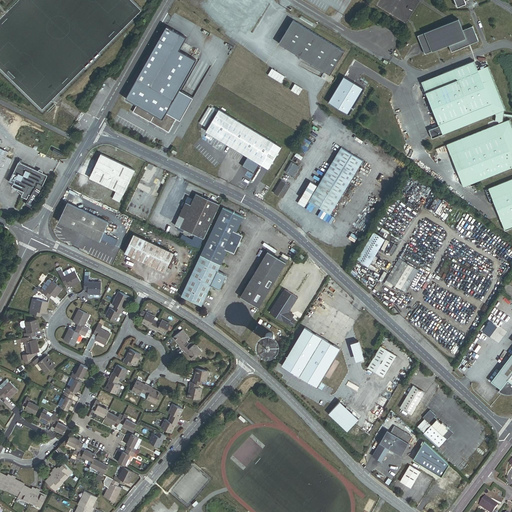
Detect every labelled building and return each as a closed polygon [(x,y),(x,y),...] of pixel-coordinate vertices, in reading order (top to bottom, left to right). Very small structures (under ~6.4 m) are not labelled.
[(166,26),(126,98),(137,105),(133,112),(169,132),(177,118),(167,112),(197,60),(196,60),(200,52),(200,51),(192,47),(191,47),(186,53),(181,50),(181,49),(188,38),(192,28),(175,18),(170,28),(166,26)] [(467,40),(477,36),(473,26),(463,30),(459,19),(418,36),(425,54),(449,44),(452,52),(469,45),(467,40)] [(344,51),(293,20),(279,43),(330,75),(344,51)] [(209,32),(203,29),(199,36),(205,40),(209,32)] [(479,41),(477,36),(467,40),(469,45),(479,41)] [(511,124),(510,120),(503,122),(504,115),(504,113),(505,109),(506,108),(489,66),(478,70),(474,61),(453,69),(457,80),(426,92),(439,126),(429,130),(432,139),(495,113),(495,115),(495,122),(498,122),(499,124),(447,145),(451,155),(462,151),(474,183),(511,167),(511,179),(489,189),(505,231),(511,228),(511,124)] [(426,92),(457,80),(453,69),(422,82),(426,92)] [(52,123),(62,110),(57,107),(53,112),(51,110),(49,113),(52,115),(50,117),(47,115),(45,118),(52,123)] [(205,126),(214,110),(207,107),(198,123),(205,126)] [(268,168),(281,147),(219,110),(206,131),(268,168)] [(64,116),(62,119),(71,125),(72,122),(64,116)] [(306,151),(312,138),(306,136),(300,149),(306,151)] [(0,148),(0,153),(6,156),(8,152),(0,148)] [(341,148),(309,202),(330,215),(363,161),(341,148)] [(474,183),(462,151),(451,155),(464,187),(474,183)] [(0,183),(12,159),(6,156),(0,153),(0,183)] [(135,170),(101,154),(89,178),(116,191),(113,199),(120,202),(132,176),(135,178),(137,174),(134,172),(135,170)] [(398,159),(395,164),(401,168),(404,164),(398,159)] [(43,186),(47,176),(19,162),(9,182),(13,184),(12,186),(18,190),(23,194),(22,196),(27,199),(27,198),(29,198),(28,200),(25,204),(32,208),(43,189),(42,188),(43,186)] [(295,164),(292,162),(285,172),(289,174),(295,164)] [(299,166),(295,164),(289,174),(293,176),(299,166)] [(148,187),(156,171),(148,167),(140,183),(148,187)] [(290,186),(281,180),(273,193),(283,199),(290,186)] [(204,239),(220,205),(196,193),(191,205),(186,202),(179,215),(185,218),(180,227),(204,239)] [(429,208),(435,211),(440,201),(434,198),(429,208)] [(109,223),(67,202),(58,221),(59,222),(58,224),(62,227),(63,224),(100,241),(101,239),(104,234),(109,223)] [(243,217),(223,207),(201,255),(221,264),(228,250),(234,253),(237,247),(240,241),(243,235),(236,232),(243,217)] [(368,266),(384,239),(373,233),(357,259),(368,266)] [(110,236),(104,234),(101,239),(107,242),(110,236)] [(174,253),(134,234),(125,253),(166,272),(174,253)] [(117,240),(110,236),(107,242),(115,246),(117,240)] [(286,262),(268,251),(241,297),(259,308),(286,262)] [(221,264),(201,255),(181,296),(202,306),(211,285),(220,289),(227,275),(218,271),(221,264)] [(399,259),(386,280),(390,283),(402,261),(399,259)] [(393,285),(400,289),(413,268),(402,261),(390,283),(386,280),(384,284),(391,288),(393,285)] [(81,281),(73,268),(72,268),(63,272),(60,267),(56,269),(64,284),(67,282),(68,283),(70,287),(81,281)] [(413,268),(400,289),(406,292),(418,271),(413,268)] [(43,287),(42,289),(40,291),(48,297),(51,293),(52,294),(55,297),(63,288),(53,280),(52,280),(50,278),(49,279),(43,287)] [(101,294),(101,282),(88,282),(89,278),(84,278),(84,288),(88,288),(88,294),(101,294)] [(298,298),(285,289),(270,312),(288,324),(288,323),(292,326),(296,321),(292,318),(292,317),(287,314),(289,311),(298,298)] [(116,297),(113,305),(114,306),(123,310),(124,306),(123,306),(125,302),(126,302),(129,297),(120,292),(118,297),(116,297)] [(46,313),(48,302),(33,298),(30,309),(31,309),(30,313),(39,316),(40,312),(46,313)] [(106,316),(116,321),(118,317),(117,316),(119,313),(121,313),(123,310),(114,306),(112,310),(111,309),(109,308),(107,312),(108,312),(106,316)] [(84,326),(90,314),(79,309),(73,321),(79,324),(78,328),(87,332),(88,329),(84,326)] [(153,330),(157,321),(153,319),(154,316),(150,314),(149,315),(146,313),(143,318),(141,323),(146,325),(146,324),(150,326),(149,328),(153,330)] [(33,331),(39,330),(37,319),(25,321),(26,328),(27,333),(24,333),(25,337),(31,336),(34,335),(33,331)] [(166,335),(170,325),(166,323),(166,322),(162,320),(160,323),(157,321),(153,330),(156,331),(157,330),(161,331),(160,332),(166,335)] [(97,334),(95,339),(105,344),(110,333),(100,328),(102,325),(98,323),(94,332),(97,334)] [(305,327),(282,366),(317,386),(340,348),(305,327)] [(74,345),(80,333),(85,336),(87,332),(78,328),(76,331),(69,328),(63,340),(74,345)] [(186,341),(189,339),(186,334),(185,335),(182,331),(176,335),(173,337),(177,342),(178,342),(180,345),(179,346),(181,349),(182,349),(189,344),(186,341)] [(272,343),(273,342),(274,341),(275,340),(275,339),(275,337),(275,336),(274,335),(273,334),(272,333),(271,333),(270,332),(269,333),(267,333),(266,334),(265,335),(265,336),(265,337),(265,339),(265,340),(266,341),(267,342),(268,343),(269,343),(270,343),(272,343)] [(39,352),(37,339),(31,340),(31,336),(25,337),(21,338),(22,342),(25,341),(27,353),(23,354),(24,361),(28,360),(29,359),(35,355),(34,352),(37,352),(39,352)] [(355,361),(363,359),(359,340),(350,342),(355,361)] [(201,353),(197,348),(198,347),(196,344),(192,346),(190,343),(189,344),(182,349),(185,352),(187,351),(189,354),(188,355),(192,360),(201,353)] [(380,347),(368,368),(384,377),(396,356),(380,347)] [(140,354),(130,349),(127,355),(128,356),(126,359),(124,358),(123,362),(131,366),(133,363),(136,364),(138,360),(137,359),(140,354)] [(511,353),(491,381),(504,391),(502,394),(503,394),(507,395),(511,393),(511,353)] [(46,373),(55,366),(47,355),(43,358),(40,355),(33,361),(35,365),(38,363),(46,373)] [(83,376),(87,367),(80,364),(75,374),(72,373),(70,376),(75,378),(79,380),(81,377),(82,375),(83,376)] [(123,379),(126,374),(125,374),(127,370),(117,365),(115,370),(113,374),(112,373),(110,376),(118,380),(120,377),(123,379)] [(201,385),(202,381),(205,382),(206,377),(205,376),(207,371),(196,369),(195,375),(196,375),(195,379),(193,379),(192,383),(199,384),(201,385)] [(120,385),(117,384),(118,380),(110,376),(109,380),(110,380),(108,384),(105,389),(115,393),(117,389),(118,389),(120,385)] [(10,398),(18,390),(9,381),(9,382),(6,378),(0,384),(0,393),(1,395),(3,397),(6,394),(10,398)] [(77,390),(82,382),(79,380),(75,378),(69,389),(66,387),(64,391),(73,395),(75,391),(76,390),(77,390)] [(145,394),(149,386),(145,384),(144,386),(141,384),(141,383),(136,381),(131,390),(136,392),(135,394),(139,395),(141,392),(145,394)] [(202,389),(198,388),(199,384),(192,383),(190,382),(189,386),(191,387),(190,391),(189,391),(188,397),(198,399),(199,394),(201,394),(202,389)] [(161,393),(156,391),(151,389),(152,388),(149,386),(145,394),(148,396),(146,399),(151,402),(152,400),(157,403),(161,393)] [(425,393),(413,386),(400,407),(412,414),(425,393)] [(71,399),(73,395),(64,391),(63,394),(66,396),(61,406),(68,410),(72,401),(70,400),(71,399)] [(39,406),(29,400),(30,398),(26,396),(22,404),(26,406),(28,407),(27,408),(36,413),(39,406)] [(108,411),(108,409),(98,404),(99,402),(96,400),(92,408),(95,410),(97,411),(96,412),(105,416),(108,411)] [(339,400),(328,413),(347,430),(359,418),(339,400)] [(172,414),(170,418),(178,422),(180,418),(178,417),(180,414),(183,409),(174,404),(171,409),(170,408),(168,412),(172,414)] [(436,444),(439,447),(447,439),(429,422),(430,422),(448,439),(454,432),(443,422),(441,423),(434,416),(436,415),(430,410),(423,417),(424,419),(417,427),(424,433),(436,444)] [(56,417),(57,415),(53,413),(53,414),(51,416),(43,412),(42,411),(38,418),(46,422),(47,421),(49,422),(52,423),(56,417)] [(120,422),(123,415),(120,414),(118,416),(108,411),(105,416),(104,418),(113,423),(114,421),(116,422),(119,424),(120,422)] [(133,431),(137,424),(126,418),(127,415),(124,414),(123,415),(120,422),(123,424),(125,424),(124,426),(133,431)] [(67,427),(58,422),(59,418),(56,417),(52,423),(51,425),(55,427),(56,428),(55,430),(63,434),(67,427)] [(176,425),(178,422),(170,418),(168,421),(165,419),(163,424),(164,424),(162,428),(171,433),(173,429),(172,428),(174,424),(176,425)] [(394,425),(390,432),(407,443),(411,436),(394,425)] [(388,431),(376,448),(378,450),(382,443),(389,448),(401,455),(408,443),(407,443),(390,432),(388,431)] [(149,442),(159,447),(161,442),(163,438),(164,439),(166,436),(157,432),(156,435),(153,434),(151,438),(149,442)] [(134,448),(139,437),(132,433),(127,442),(129,443),(128,445),(126,448),(135,453),(137,449),(134,448)] [(436,444),(424,433),(423,434),(435,445),(436,444)] [(83,444),(80,442),(78,441),(79,440),(70,435),(66,443),(77,448),(75,451),(79,453),(81,449),(83,444)] [(449,464),(424,441),(421,447),(418,451),(413,460),(441,477),(449,464)] [(378,450),(374,457),(381,461),(389,448),(382,443),(378,450)] [(125,465),(130,454),(133,456),(135,453),(126,448),(124,452),(124,453),(122,452),(117,462),(125,465)] [(93,458),(95,454),(87,450),(86,451),(84,450),(81,449),(79,453),(76,457),(80,459),(81,456),(92,461),(93,458)] [(102,465),(103,463),(93,458),(92,461),(90,466),(100,471),(99,474),(102,476),(107,467),(103,465),(102,465)] [(67,475),(71,471),(63,462),(59,467),(57,469),(55,467),(52,470),(53,471),(63,481),(68,476),(67,475)] [(421,472),(410,465),(400,481),(411,488),(421,472)] [(92,486),(95,490),(102,476),(99,474),(100,471),(90,466),(88,469),(98,473),(95,479),(97,480),(96,483),(94,482),(92,486)] [(129,483),(134,472),(123,467),(118,477),(115,476),(113,480),(118,482),(122,484),(124,480),(129,483)] [(63,481),(53,471),(50,473),(52,475),(50,477),(45,481),(55,490),(60,485),(59,484),(63,481)] [(5,489),(12,476),(8,474),(7,476),(3,474),(2,475),(0,473),(0,487),(5,490),(5,489)] [(24,485),(18,482),(19,481),(15,479),(16,477),(12,475),(12,476),(5,489),(12,492),(12,491),(19,495),(24,485)] [(116,498),(121,488),(116,485),(118,482),(113,480),(109,477),(107,481),(111,483),(105,493),(104,496),(115,501),(116,498)] [(30,502),(36,489),(32,487),(31,490),(28,488),(29,488),(24,485),(19,495),(18,496),(23,498),(22,499),(29,502),(30,502)] [(41,506),(47,496),(42,493),(41,493),(41,494),(38,493),(40,490),(36,488),(36,489),(30,502),(36,505),(37,504),(41,506)] [(93,502),(96,496),(86,491),(83,499),(82,498),(79,505),(92,511),(94,507),(92,506),(94,502),(93,502)] [(485,497),(479,506),(488,511),(492,511),(497,505),(485,497)]
